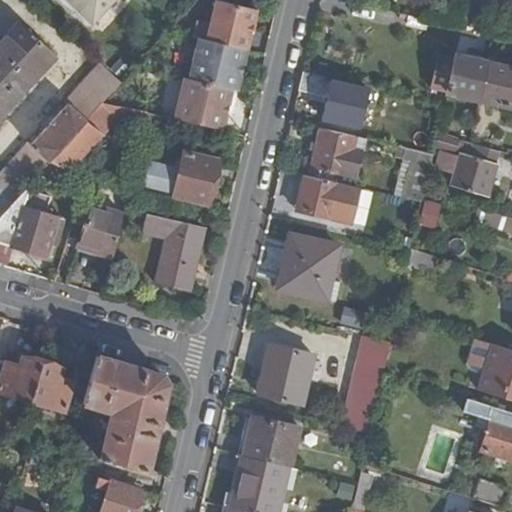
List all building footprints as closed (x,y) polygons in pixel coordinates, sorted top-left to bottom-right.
[(72,0),(95,21),(113,0),(72,0)] [(468,0),(465,17),(481,21),(485,0),(468,0)] [(193,38),(199,39),(243,50),(246,37),(251,38),(257,11),(216,1),(209,24),(197,22),(193,38)] [(0,120),(60,58),(22,24),(0,48),(0,120)] [(455,60),(455,58),(460,39),(439,33),(434,55),(455,60)] [(239,68),(244,70),(251,38),(246,37),(243,50),(239,68)] [(189,80),(233,91),(239,92),(244,70),(239,68),(243,50),(199,39),(189,80)] [(479,101),(486,66),(455,58),(455,60),(448,94),(479,101)] [(0,187),(16,202),(40,176),(106,103),(125,82),(104,63),(67,104),(70,107),(35,145),(31,142),(0,176),(0,187)] [(511,91),(511,72),(486,66),(479,101),(509,108),(511,91)] [(333,80),(302,72),(298,90),(328,97),(325,112),(323,120),(358,129),(367,91),(332,82),(333,80)] [(223,112),(228,113),(233,91),(189,80),(184,79),(175,120),(177,120),(218,130),(223,112)] [(40,176),(57,186),(117,118),(146,125),(149,114),(106,103),(40,176)] [(218,130),(224,132),(228,113),(223,112),(218,130)] [(149,114),(146,125),(174,132),(177,120),(175,120),(149,114)] [(356,138),(320,128),(316,144),(309,176),(336,182),(338,172),(346,174),(356,138)] [(457,139),(441,134),(437,147),(454,152),(457,139)] [(493,149),(470,143),(466,156),(459,154),(450,187),(485,198),(496,164),(490,162),(493,149)] [(220,162),(185,154),(175,196),(209,205),(220,162)] [(147,158),(142,184),(166,189),(171,163),(147,158)] [(296,210),(321,216),(330,218),(339,183),(336,182),(309,176),(304,175),(300,191),(296,210)] [(0,219),(5,215),(7,212),(16,202),(0,187),(0,219)] [(435,228),(441,202),(424,198),(417,223),(435,228)] [(79,248),(113,259),(124,214),(92,205),(79,248)] [(7,212),(5,215),(0,231),(0,244),(47,259),(57,220),(21,210),(19,216),(7,212)] [(496,230),(511,233),(511,216),(500,214),(496,230)] [(188,295),(204,229),(147,215),(143,231),(167,237),(156,287),(188,295)] [(321,216),(318,228),(326,230),(330,218),(321,216)] [(337,250),(292,239),(286,262),(280,289),(324,301),(337,250)] [(412,248),(409,258),(432,266),(435,256),(412,248)] [(339,322),(361,326),(364,310),(342,306),(339,322)] [(511,348),(482,339),(468,385),(511,398),(511,348)] [(300,404),(311,355),(272,347),(266,375),(260,374),(256,393),(300,404)] [(0,391),(30,401),(42,364),(21,357),(18,367),(5,363),(0,380),(0,391)] [(145,472),(167,387),(161,377),(95,357),(86,387),(81,403),(102,409),(108,416),(99,458),(145,472)] [(385,358),(382,373),(412,382),(416,367),(385,358)] [(62,369),(42,364),(30,401),(63,411),(72,383),(59,379),(62,369)] [(86,387),(72,383),(63,411),(77,415),(81,403),(86,387)] [(511,412),(469,399),(465,413),(483,419),(474,448),(511,461),(511,412)] [(250,428),(243,457),(289,468),(298,428),(253,417),(250,428)] [(239,471),(231,507),(253,511),(278,511),(289,468),(243,457),(239,471)] [(134,511),(142,489),(112,480),(101,511),(134,511)] [(511,490),(482,481),(475,499),(506,509),(511,490)]
